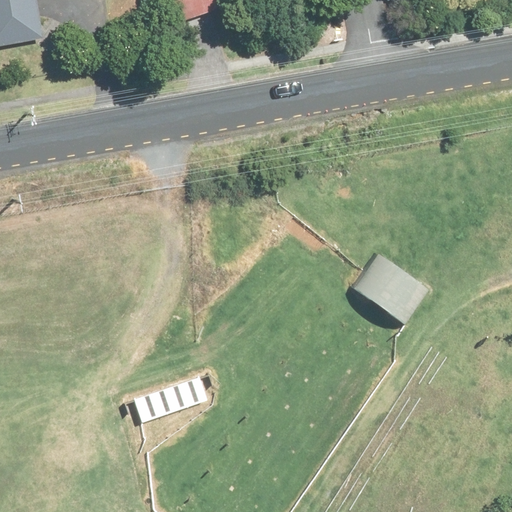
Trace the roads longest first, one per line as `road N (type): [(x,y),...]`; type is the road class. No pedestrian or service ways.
road 1 (residential): [(0,147),(367,82)]
road 2 (residential): [(367,82),(511,57)]
